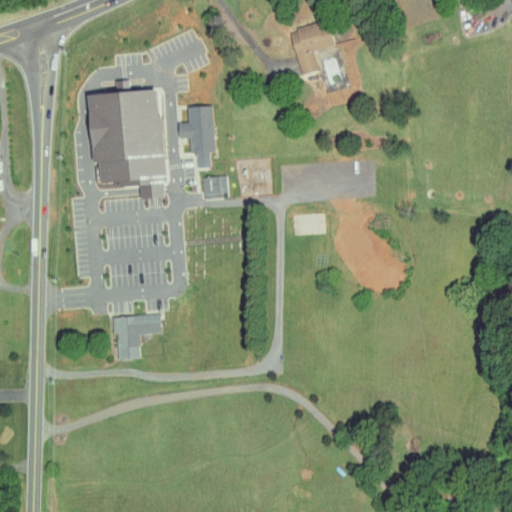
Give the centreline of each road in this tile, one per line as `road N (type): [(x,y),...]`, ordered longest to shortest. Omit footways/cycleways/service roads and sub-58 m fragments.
road 1 (residential): [(35,511),(46,28)]
road 2 (primary): [(0,43),(117,0)]
